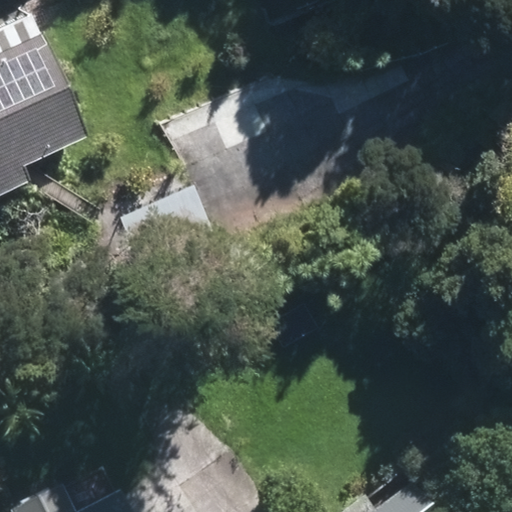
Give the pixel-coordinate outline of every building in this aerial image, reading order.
[(258,0),(265,20),(324,0),(258,0)] [(65,129),(18,29),(0,37),(0,180),(11,176),(3,159),(65,129)] [(174,179),(105,213),(128,258),(196,224),(174,179)] [(409,511),(395,494),(372,511),(409,511)] [(109,511),(103,500),(79,511),(55,511),(48,498),(21,511),(109,511)]
